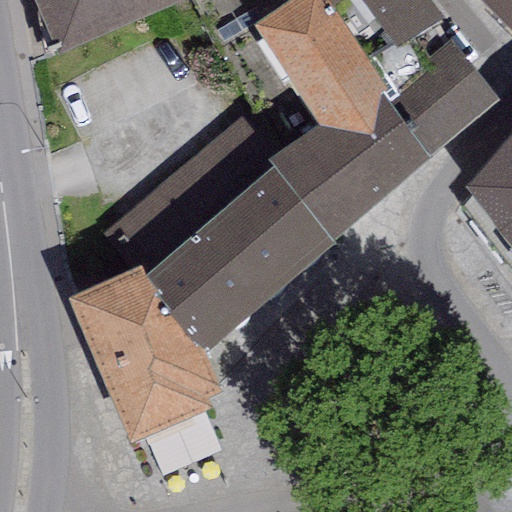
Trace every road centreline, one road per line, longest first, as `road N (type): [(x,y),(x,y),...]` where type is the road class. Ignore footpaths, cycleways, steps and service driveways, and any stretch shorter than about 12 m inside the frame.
road 1 (residential): [(511,116),(447,178),(422,238),(441,289),(501,382),(511,427)]
road 2 (residential): [(510,493),(293,511)]
road 3 (primary): [(40,511),(43,395),(21,353)]
road 4 (primary): [(21,353),(0,196)]
